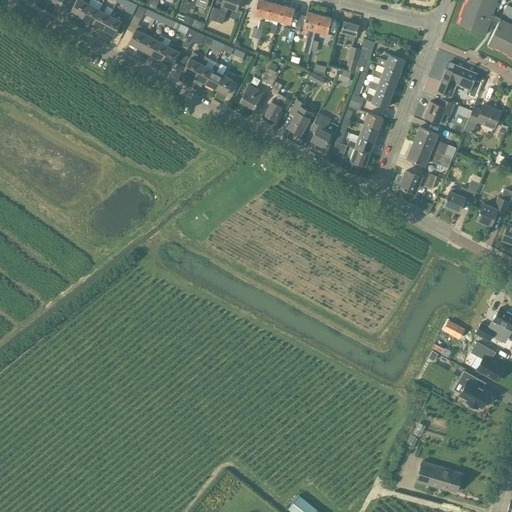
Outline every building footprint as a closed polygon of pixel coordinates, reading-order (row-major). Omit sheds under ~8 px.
[(81,17),(89,3),(82,0),(76,0),(70,11),(81,17)] [(182,0),(179,8),(192,13),(196,4),(198,5),(205,7),(207,0),(182,0)] [(222,0),(222,4),(220,9),(213,6),(209,18),(222,23),(226,11),(228,6),(236,9),(239,0),(222,0)] [(257,0),(254,14),(266,17),(270,2),(263,0),(257,0)] [(511,0),(467,0),(466,3),(465,3),(460,16),(461,16),(459,24),(485,33),(490,18),(494,20),(498,22),(487,44),(494,48),(495,46),(508,53),(507,54),(511,56),(511,7),(507,4),(500,18),(496,16),(492,14),(496,0),(511,0)] [(270,2),(266,17),(278,20),(282,5),(270,2)] [(99,9),(89,3),(81,17),(92,23),(99,9)] [(99,9),(92,23),(103,29),(110,15),(105,12),(104,12),(106,8),(102,6),(101,5),(99,9)] [(282,5),(278,20),(290,23),(294,8),(282,5)] [(143,13),(152,17),(155,19),(157,14),(145,8),(143,13)] [(110,15),(103,29),(114,35),(121,21),(115,17),(117,13),(112,11),(110,15)] [(315,30),(319,15),(307,11),(303,27),(315,30)] [(175,18),(192,26),(195,19),(185,15),(184,16),(179,13),(178,13),(175,18)] [(157,14),(155,19),(166,24),(168,19),(157,14)] [(331,18),(319,15),(315,30),(327,34),(331,18)] [(177,29),(180,24),(168,19),(166,24),(177,29)] [(251,36),(260,38),(265,22),(260,20),(258,28),(254,27),(251,36)] [(358,25),(344,21),(341,31),(339,30),(335,44),(345,46),(347,39),(354,41),(358,25)] [(133,32),(128,42),(139,48),(147,34),(141,31),(143,27),(138,24),(136,28),(133,32)] [(193,40),(197,32),(188,28),(184,37),(186,38),(183,44),(188,47),(193,40)] [(193,40),(198,43),(200,44),(202,40),(204,35),(197,32),(193,40)] [(147,34),(139,48),(150,54),(157,40),(147,34)] [(157,40),(150,54),(161,60),(168,45),(162,42),(165,37),(160,34),(157,40)] [(359,57),(365,59),(367,59),(370,49),(372,50),(375,42),(365,38),(361,49),(359,57)] [(222,49),(224,44),(213,39),(211,44),(222,49)] [(319,41),(313,40),(312,42),(310,50),(316,52),(319,41)] [(170,42),(168,45),(161,60),(172,65),(179,51),(173,48),(175,44),(170,42)] [(231,53),(234,48),(224,44),(222,49),(231,53)] [(348,59),(357,61),(360,48),(351,46),(348,59)] [(232,59),(242,62),(246,52),(236,48),(232,59)] [(185,66),(182,71),(183,71),(193,77),(201,63),(195,60),(197,55),(198,54),(193,51),(192,53),(190,57),(185,66)] [(400,72),(404,59),(389,54),(386,60),(378,57),(376,63),(384,66),(400,72)] [(201,63),(193,77),(204,83),(212,68),(206,65),(209,58),(205,56),(201,63)] [(449,62),(437,90),(451,96),(456,84),(470,90),(477,73),(449,62)] [(224,72),(227,66),(221,63),(218,69),(224,72)] [(316,64),(315,71),(326,72),(327,65),(316,64)] [(400,72),(384,66),(382,73),(374,70),(372,75),(380,78),(396,83),(400,72)] [(265,73),(270,76),(267,82),(272,85),(279,73),(268,67),(268,68),(265,73)] [(212,68),(204,83),(215,88),(222,74),(212,68)] [(341,79),(349,81),(352,71),(343,69),(341,79)] [(319,76),(311,72),(308,77),(316,81),(319,76)] [(262,79),(261,79),(267,82),(270,76),(265,73),(262,79)] [(222,74),(215,88),(226,94),(234,80),(222,74)] [(396,83),(380,78),(378,83),(371,81),(369,87),(376,90),(391,95),(396,83)] [(282,84),(275,81),(270,91),(277,94),(282,84)] [(239,101),(253,109),(263,92),(248,84),(239,101)] [(391,95),(376,90),(374,95),(367,93),(365,99),(371,102),(387,107),(391,95)] [(264,114),(274,120),(281,106),(287,109),(291,100),(279,93),(274,102),(271,101),(264,114)] [(359,96),(353,94),(351,100),(361,104),(364,97),(359,96)] [(424,116),(439,122),(444,112),(450,115),(451,111),(454,103),(440,98),(438,104),(430,101),(424,116)] [(288,127),(300,133),(312,112),(304,108),(306,104),(296,99),(290,112),(294,114),(288,127)] [(359,110),(361,104),(351,100),(348,106),(359,110)] [(472,110),(454,103),(451,111),(469,118),(472,110)] [(469,118),(468,119),(464,129),(472,133),(476,123),(477,121),(494,128),(501,111),(483,104),(480,109),(473,107),(472,110),(469,118)] [(378,130),(383,118),(367,112),(363,124),(378,130)] [(330,119),(319,113),(318,113),(310,128),(315,131),(311,139),(324,146),(332,131),(326,128),(330,119)] [(345,154),(347,143),(343,143),(347,125),(341,123),(334,152),(345,154)] [(378,130),(363,124),(358,136),(374,142),(378,130)] [(419,126),(413,142),(443,154),(447,144),(435,139),(438,133),(419,126)] [(347,145),(354,148),(370,154),(374,142),(358,136),(356,142),(349,140),(347,144),(347,145)] [(443,154),(413,142),(406,157),(424,165),(427,159),(447,167),(451,158),(443,155),(443,154)] [(370,154),(354,148),(350,160),(365,166),(370,154)] [(399,186),(415,192),(419,183),(431,189),(436,176),(426,171),(423,178),(421,177),(421,176),(405,170),(399,186)] [(449,190),(444,205),(459,211),(463,200),(471,203),(477,188),(480,182),(471,179),(468,186),(462,184),(458,194),(449,190)] [(483,203),(477,219),(490,224),(496,210),(504,214),(511,193),(511,190),(504,188),(500,197),(497,196),(493,207),(483,203)] [(511,313),(500,307),(493,321),(490,327),(481,322),(476,333),(490,340),(495,329),(498,324),(510,331),(511,328),(511,313)] [(459,338),(464,329),(448,320),(443,329),(459,338)] [(476,341),(470,352),(481,358),(475,369),(497,382),(500,376),(502,377),(506,369),(505,368),(506,366),(492,358),(495,351),(476,341)] [(442,353),(444,349),(435,344),(434,343),(431,347),(433,348),(441,353),(442,353)] [(476,377),(464,370),(458,380),(465,384),(459,395),(467,399),(466,401),(478,408),(479,406),(481,408),(485,402),(488,403),(492,395),(489,394),(490,392),(473,382),(476,377)] [(416,480),(417,481),(456,492),(457,488),(459,488),(461,482),(459,481),(462,473),(423,461),(422,461),(416,480)] [(287,508),(292,511),(320,511),(298,494),(287,508)]
